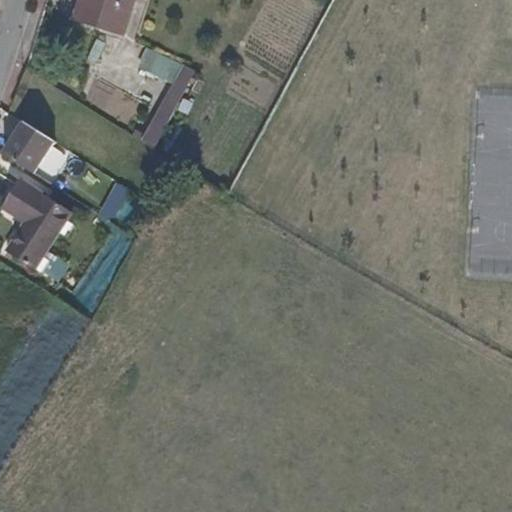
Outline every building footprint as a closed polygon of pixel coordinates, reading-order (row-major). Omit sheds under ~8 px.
[(123,29),(130,0),(78,0),(76,7),(72,22),(121,35),(123,29)] [(95,65),(103,45),(94,41),(87,61),(95,65)] [(152,152),(193,72),(175,63),(144,51),(139,68),(173,83),(144,140),(136,136),(134,140),(143,147),(152,152)] [(33,175),(51,144),(21,124),(2,156),(33,175)] [(34,268),(69,212),(19,180),(1,210),(23,224),(7,251),(34,268)]
